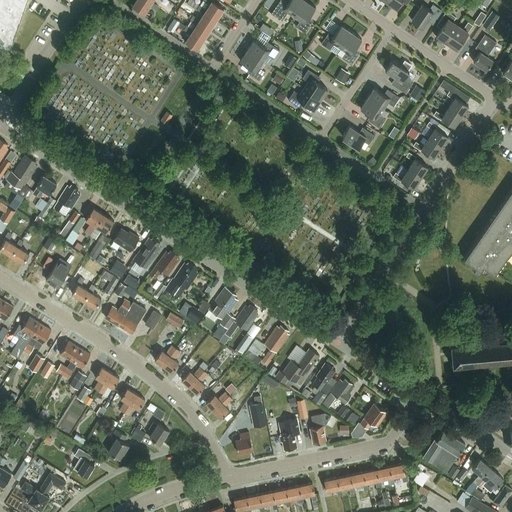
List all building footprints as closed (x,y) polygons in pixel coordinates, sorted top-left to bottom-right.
[(0,0),(0,45),(10,49),(26,0),(0,0)] [(145,0),(136,0),(132,6),(143,14),(149,5),(156,10),(158,6),(151,2),(150,3),(145,0)] [(191,0),(188,0),(186,3),(196,9),(197,8),(204,13),(199,19),(199,21),(210,28),(217,18),(205,10),(206,9),(199,5),(191,0)] [(205,0),(210,3),(206,9),(205,10),(217,18),(223,8),(212,0),(205,0)] [(280,0),(279,0),(271,13),(282,20),(287,12),(294,16),(304,0),(289,0),(287,4),(280,0)] [(305,0),(304,0),(294,16),(300,20),(296,26),(305,32),(312,22),(307,18),(315,7),(305,0)] [(388,0),(387,1),(392,5),(391,6),(396,9),(402,0),(403,0),(408,3),(409,0),(388,0)] [(429,9),(422,4),(411,20),(422,27),(427,20),(433,24),(442,10),(433,4),(429,9)] [(438,23),(443,26),(436,36),(441,40),(442,39),(446,42),(458,25),(453,21),(456,17),(446,10),(438,23)] [(492,10),(483,24),(489,28),(499,15),(492,10)] [(481,11),(474,22),(479,25),(486,14),(481,11)] [(193,15),(190,19),(197,23),(193,30),(192,31),(204,38),(210,28),(199,21),(199,19),(193,15)] [(168,29),(173,32),(180,22),(174,19),(168,29)] [(451,45),(450,46),(456,50),(473,25),(468,21),(463,29),(458,25),(446,42),(451,45)] [(328,33),(321,43),(330,49),(334,44),(340,48),(351,31),(341,24),(333,36),(328,33)] [(186,25),(183,29),(190,33),(185,41),(196,49),(204,38),(192,31),(193,30),(186,25)] [(351,31),(340,48),(346,52),(342,58),(351,64),(358,53),(353,50),(361,38),(351,31)] [(475,48),(480,51),(474,62),(486,70),(493,59),(487,56),(497,42),(484,33),(475,48)] [(254,39),(247,50),(264,62),(268,55),(273,59),(279,49),(269,42),(265,47),(254,39)] [(307,49),(303,55),(310,61),(315,55),(307,49)] [(247,50),(240,60),(252,68),(248,73),(259,80),(265,71),(260,68),(264,62),(247,50)] [(511,59),(502,72),(511,78),(511,55),(510,59),(511,59)] [(401,65),(392,59),(385,70),(397,78),(392,84),(406,93),(413,82),(405,77),(409,70),(408,70),(409,68),(402,63),(401,65)] [(402,63),(409,68),(412,64),(404,60),(402,63)] [(294,80),(298,74),(297,73),(299,70),(293,66),(287,75),(294,80)] [(345,83),(351,73),(342,68),(336,78),(345,83)] [(308,69),(302,78),(307,82),(303,88),(320,99),(327,89),(315,81),(319,76),(308,69)] [(284,77),(277,72),(272,79),(279,84),(284,77)] [(419,100),(425,90),(417,85),(411,95),(419,100)] [(374,87),(367,97),(384,108),(388,102),(394,106),(399,97),(389,90),(386,95),(374,87)] [(294,91),(288,100),(298,107),(302,102),(313,110),(320,99),(303,88),(299,94),(294,91)] [(449,90),(447,95),(453,99),(448,107),(461,116),(468,105),(456,97),(457,95),(449,90)] [(279,91),(275,96),(282,101),(286,96),(279,91)] [(367,97),(360,108),(372,115),(369,120),(380,127),(385,118),(380,114),(384,108),(367,97)] [(436,111),(433,115),(441,120),(442,118),(454,127),(461,116),(448,107),(442,116),(436,111)] [(167,123),(173,114),(167,110),(161,120),(167,123)] [(429,121),(427,125),(433,130),(428,138),(441,147),(448,136),(436,128),(437,126),(429,121)] [(351,142),(350,144),(357,148),(358,146),(359,147),(363,140),(369,144),(375,135),(364,128),(361,133),(349,125),(342,136),(351,142)] [(419,131),(412,127),(407,134),(414,138),(419,131)] [(416,142),(413,146),(421,150),(422,149),(434,157),(441,147),(428,138),(422,146),(416,142)] [(409,152),(406,156),(413,161),(408,169),(421,177),(428,166),(416,158),(416,157),(409,152)] [(36,161),(25,154),(13,172),(11,171),(6,178),(22,188),(37,165),(34,163),(36,161)] [(368,160),(372,166),(378,162),(373,156),(368,160)] [(0,177),(11,161),(5,157),(0,164),(0,177)] [(395,173),(393,177),(400,181),(401,180),(414,188),(421,177),(408,169),(402,177),(395,173)] [(50,194),(57,183),(43,175),(37,185),(38,186),(34,193),(40,197),(44,190),(50,194)] [(71,208),(80,193),(77,191),(78,188),(71,184),(70,186),(67,185),(58,200),(59,200),(54,207),(59,210),(63,203),(71,208)] [(511,188),(464,258),(476,266),(474,269),(479,273),(484,266),(495,273),(505,258),(511,252),(511,250),(511,188)] [(16,194),(9,205),(15,209),(16,209),(24,197),(17,192),(16,194)] [(50,196),(39,212),(45,216),(56,200),(50,196)] [(15,212),(0,202),(0,209),(4,212),(0,218),(0,219),(7,224),(15,212)] [(90,234),(104,213),(93,207),(85,218),(91,222),(85,230),(90,234)] [(69,219),(74,223),(80,214),(75,211),(69,219)] [(104,213),(90,234),(96,238),(99,233),(98,233),(101,228),(106,232),(114,220),(104,213)] [(36,216),(33,220),(40,225),(43,220),(36,216)] [(72,229),(77,232),(79,229),(86,219),(81,216),(72,229)] [(64,236),(74,223),(69,219),(60,233),(64,236)] [(129,230),(128,231),(121,227),(113,239),(130,250),(139,236),(129,230)] [(5,238),(0,246),(0,247),(11,255),(17,246),(16,245),(8,240),(11,234),(8,232),(4,238),(5,238)] [(49,235),(43,245),(51,250),(57,240),(49,235)] [(146,268),(161,246),(158,244),(160,242),(153,237),(151,238),(149,237),(133,259),(146,268)] [(17,246),(11,255),(23,262),(29,253),(20,247),(24,241),(20,239),(16,245),(17,246)] [(95,259),(98,254),(105,243),(99,240),(89,255),(95,259)] [(168,274),(179,259),(176,257),(178,255),(171,249),(170,251),(167,249),(149,274),(155,278),(161,269),(168,274)] [(99,253),(97,257),(104,262),(106,258),(101,254),(99,253)] [(60,257),(46,279),(58,286),(71,264),(60,257)] [(110,270),(120,276),(127,266),(116,260),(110,270)] [(167,286),(163,292),(169,297),(172,293),(174,294),(181,283),(186,287),(187,288),(198,271),(195,270),(197,267),(189,261),(188,263),(185,262),(174,278),(173,278),(167,286)] [(128,273),(125,278),(135,283),(138,278),(128,273)] [(77,283),(71,292),(83,299),(88,290),(87,289),(80,285),(84,279),(80,276),(76,282),(77,283)] [(113,276),(104,291),(110,294),(119,279),(113,276)] [(128,287),(121,282),(114,293),(121,297),(128,287)] [(158,296),(165,286),(160,282),(153,292),(155,293),(158,296)] [(88,290),(83,299),(95,307),(101,297),(91,292),(95,286),(91,283),(87,289),(88,290)] [(224,286),(209,308),(219,315),(222,318),(219,321),(228,327),(235,317),(228,312),(228,311),(229,310),(230,311),(238,299),(234,297),(236,294),(224,286)] [(112,305),(106,316),(118,324),(132,302),(125,297),(117,309),(112,305)] [(2,299),(0,302),(0,315),(5,319),(13,306),(2,299)] [(132,302),(118,324),(131,332),(137,321),(145,308),(133,300),(132,302)] [(257,309),(250,304),(248,306),(246,305),(235,321),(234,320),(231,324),(236,328),(239,324),(247,329),(258,313),(255,312),(257,309)] [(204,313),(197,309),(193,305),(185,316),(196,323),(204,313)] [(152,327),(161,313),(154,308),(145,322),(152,327)] [(170,311),(166,318),(170,322),(169,323),(171,325),(177,316),(170,311)] [(32,336),(40,322),(29,315),(21,329),(32,336)] [(177,316),(171,325),(174,327),(175,325),(178,327),(183,320),(177,316)] [(219,321),(217,325),(225,331),(228,327),(219,321)] [(32,336),(37,339),(43,342),(51,329),(40,322),(32,336)] [(23,350),(28,342),(32,336),(21,329),(23,325),(19,323),(13,333),(20,337),(11,352),(19,356),(23,350)] [(230,337),(236,328),(231,324),(229,328),(225,333),(230,337)] [(261,360),(267,364),(289,334),(287,332),(289,330),(281,324),(279,326),(277,325),(264,343),(270,347),(261,360)] [(3,326),(0,330),(0,337),(2,339),(8,329),(3,326)] [(246,332),(234,350),(241,354),(253,337),(246,332)] [(33,345),(37,339),(32,336),(28,342),(33,345)] [(511,337),(453,343),(450,342),(449,343),(452,345),(453,362),(452,365),(453,366),(455,364),(511,358),(511,337)] [(68,340),(60,353),(71,360),(79,347),(68,340)] [(34,346),(33,345),(28,342),(23,350),(24,350),(26,352),(29,354),(34,346)] [(161,349),(154,359),(163,365),(175,347),(171,344),(166,352),(161,349)] [(71,360),(67,366),(73,370),(75,368),(74,367),(76,363),(82,367),(90,354),(79,347),(71,360)] [(175,347),(163,365),(172,371),(179,361),(174,358),(180,350),(175,347)] [(291,359),(282,371),(279,369),(275,375),(284,382),(289,376),(296,381),(302,373),(304,375),(319,355),(308,347),(297,363),(291,359)] [(28,366),(37,371),(45,357),(37,352),(28,366)] [(216,358),(211,363),(216,368),(221,363),(216,358)] [(48,360),(41,373),(47,377),(55,364),(48,360)] [(62,374),(67,366),(61,362),(56,370),(62,374)] [(318,375),(312,383),(320,389),(313,399),(320,404),(333,385),(327,381),(336,369),(325,362),(317,374),(318,375)] [(62,374),(69,378),(73,370),(67,366),(62,374)] [(99,379),(94,387),(98,390),(110,371),(101,366),(94,376),(99,379)] [(189,370),(181,379),(189,386),(204,369),(200,366),(193,373),(189,370)] [(204,369),(189,386),(197,393),(205,384),(201,380),(208,373),(204,369)] [(78,370),(70,384),(78,389),(86,375),(78,370)] [(110,371),(98,390),(103,393),(108,385),(112,387),(119,377),(110,371)] [(279,381),(267,373),(264,379),(275,387),(279,381)] [(328,406),(336,396),(345,403),(351,395),(349,394),(353,388),(350,386),(352,383),(345,378),(343,380),(340,378),(330,392),(322,402),(328,406)] [(232,382),(225,388),(230,393),(237,388),(232,382)] [(84,386),(76,397),(83,401),(90,390),(84,386)] [(125,400),(119,409),(124,411),(135,393),(126,387),(120,397),(125,400)] [(214,393),(206,401),(213,409),(229,394),(225,390),(218,397),(214,393)] [(135,393),(124,411),(128,414),(134,405),(138,408),(144,398),(135,393)] [(229,394),(213,409),(220,417),(229,409),(225,405),(233,398),(229,394)] [(250,403),(252,417),(264,415),(262,401),(250,403)] [(297,403),(301,418),(308,417),(305,402),(297,403)] [(377,425),(387,411),(374,402),(364,417),(360,423),(367,428),(368,428),(372,422),(377,425)] [(343,417),(349,409),(343,405),(337,413),(343,417)] [(164,412),(157,407),(153,414),(160,418),(164,412)] [(349,409),(343,417),(348,421),(350,419),(354,413),(349,409)] [(326,440),(323,425),(325,424),(331,415),(326,412),(311,415),(314,426),(310,427),(313,442),(326,440)] [(354,413),(350,419),(354,422),(358,416),(354,413)] [(281,434),(279,434),(281,441),(282,441),(284,449),(297,446),(294,432),(300,431),(297,417),(284,420),(287,431),(281,433),(281,434)] [(160,443),(168,429),(157,422),(157,423),(153,421),(148,428),(152,430),(149,436),(160,443)] [(353,429),(351,432),(353,436),(358,436),(359,436),(362,435),(367,428),(360,423),(358,422),(353,429)] [(511,439),(511,438),(511,424),(509,422),(502,432),(511,439)] [(132,434),(142,440),(146,433),(140,429),(142,427),(138,425),(132,434)] [(350,426),(341,426),(341,434),(350,434),(350,426)] [(120,458),(129,444),(123,440),(126,435),(116,429),(110,438),(114,441),(108,451),(120,458)] [(423,457),(446,472),(465,443),(443,429),(436,439),(435,438),(423,457)] [(238,452),(252,449),(249,431),(239,433),(240,438),(235,439),(238,452)] [(47,435),(44,440),(49,444),(53,439),(47,435)] [(73,467),(78,469),(77,470),(87,476),(94,464),(89,460),(92,455),(83,450),(78,447),(74,453),(80,457),(73,467)] [(3,456),(0,460),(0,482),(3,485),(11,472),(2,466),(7,458),(3,456)] [(480,457),(472,466),(479,474),(473,480),(478,484),(480,482),(484,478),(481,475),(489,466),(480,457)] [(24,459),(14,476),(18,480),(29,463),(24,459)] [(402,463),(389,465),(392,476),(393,476),(402,474),(403,481),(407,480),(406,473),(405,473),(402,463)] [(389,465),(376,468),(379,479),(380,479),(389,477),(390,484),(394,483),(393,476),(392,476),(389,465)] [(454,478),(456,476),(460,470),(454,466),(448,474),(454,478)] [(456,476),(463,480),(469,470),(462,466),(460,470),(456,476)] [(484,478),(480,482),(491,492),(492,490),(501,481),(503,478),(489,466),(481,475),(484,478)] [(376,468),(363,471),(366,482),(367,482),(376,480),(377,486),(381,486),(380,479),(379,479),(376,468)] [(363,471),(350,474),(353,485),(354,484),(362,483),(364,490),(368,489),(368,488),(367,482),(366,482),(363,471)] [(61,488),(66,482),(50,472),(39,489),(26,480),(21,487),(32,494),(29,500),(34,503),(32,507),(38,510),(40,507),(42,508),(50,495),(46,493),(53,483),(61,488)] [(350,474),(337,477),(339,487),(340,487),(349,485),(351,492),(355,491),(354,484),(353,485),(350,474)] [(337,477),(324,479),(326,490),(336,488),(337,495),(338,495),(342,494),(340,487),(339,487),(337,477)] [(497,494),(493,500),(500,505),(511,488),(505,484),(504,484),(501,482),(501,481),(492,490),(497,494)] [(312,482),(300,485),(302,495),(311,493),(314,511),(319,511),(321,511),(319,502),(318,502),(317,499),(315,492),(314,492),(312,482)] [(300,485),(286,488),(289,498),(298,496),(300,503),(304,502),(302,495),(300,485)] [(485,494),(476,487),(472,493),(481,499),(485,494)] [(289,498),(286,488),(274,490),(276,501),(277,501),(285,499),(286,506),(291,505),(289,498)] [(277,501),(276,501),(274,490),(261,493),(263,504),(264,504),(272,502),(274,509),(278,508),(277,501)] [(261,493),(247,496),(250,506),(259,504),(260,511),(265,511),(264,504),(263,504),(261,493)] [(469,509),(474,511),(498,511),(499,511),(471,495),(465,505),(469,509)] [(247,496),(233,499),(235,509),(246,507),(246,511),(251,511),(250,506),(247,496)]
